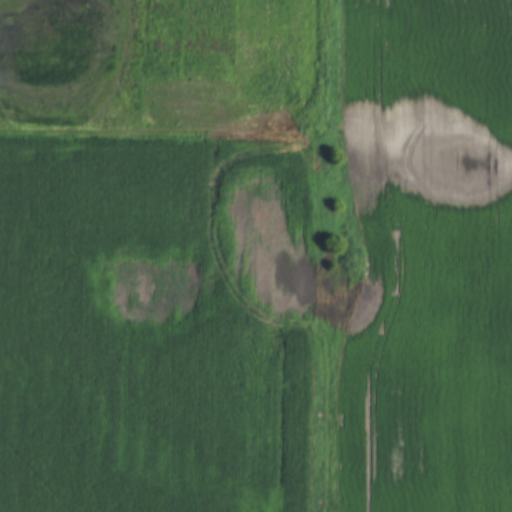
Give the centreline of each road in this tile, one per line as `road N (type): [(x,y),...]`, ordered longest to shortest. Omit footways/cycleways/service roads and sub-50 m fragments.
road 1 (track): [(314,511),(316,0)]
road 2 (track): [(0,131),(276,134)]
